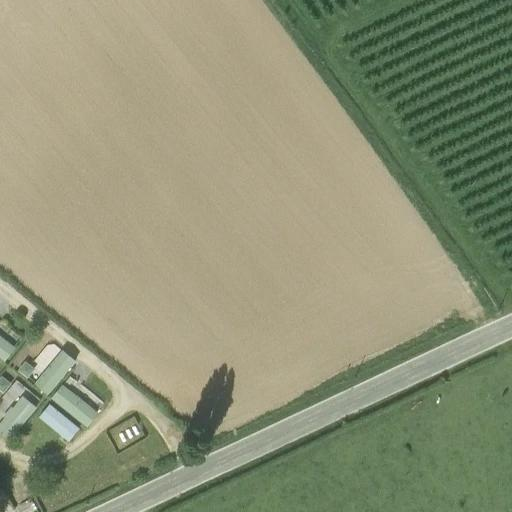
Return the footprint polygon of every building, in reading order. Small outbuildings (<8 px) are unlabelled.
[(0,337),(0,361),(3,364),(15,349),(0,337)] [(61,352),(32,387),(46,398),(75,363),(61,352)] [(61,387),(50,401),(84,428),(86,426),(89,424),(91,421),(93,418),(95,414),(61,387)] [(3,420),(0,424),(0,436),(8,443),(35,409),(21,398),(12,410),(10,408),(2,419),(3,420)] [(48,406),(37,420),(67,445),(78,432),(48,406)]
